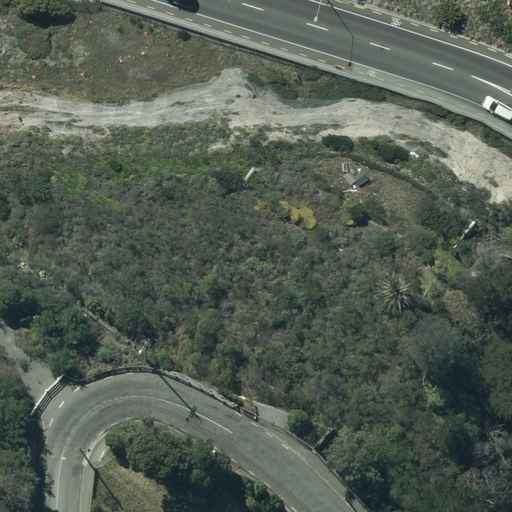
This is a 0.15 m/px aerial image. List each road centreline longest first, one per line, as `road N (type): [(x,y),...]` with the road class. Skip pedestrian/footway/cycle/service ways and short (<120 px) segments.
road 1 (residential): [(328,511),(227,429),(157,397),(128,393),(79,423),(65,449),(56,511)]
road 2 (secondary): [(230,0),(511,93)]
